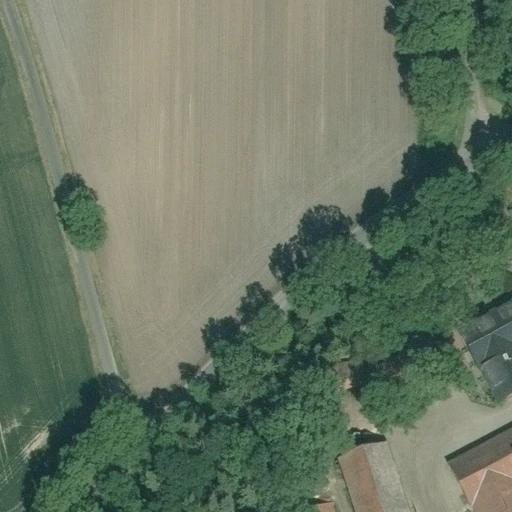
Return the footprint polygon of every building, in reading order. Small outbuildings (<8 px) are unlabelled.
[(511,303),(462,329),(481,368),(511,352),(511,303)] [(511,395),(511,352),(481,368),(498,402),(511,395)] [(511,435),(455,465),(479,509),(511,492),(511,435)] [(415,511),(390,444),(343,462),(360,511),(415,511)] [(480,511),(511,511),(511,492),(479,509),(480,511)] [(311,508),(311,511),(336,511),(334,502),(311,508)]
